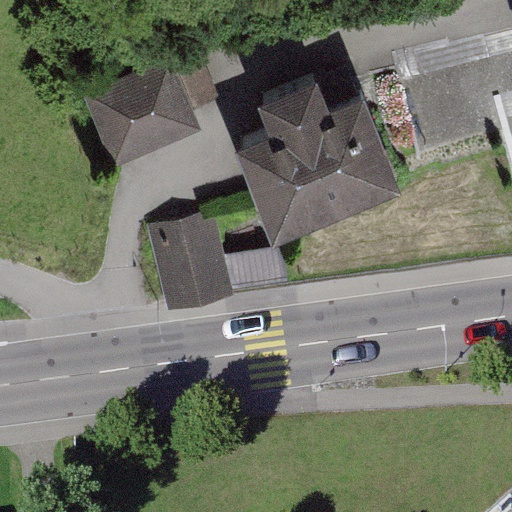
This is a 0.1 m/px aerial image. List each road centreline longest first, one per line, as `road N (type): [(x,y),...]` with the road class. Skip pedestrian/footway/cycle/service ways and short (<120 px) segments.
road 1 (secondary): [(511,316),(109,372)]
road 2 (residential): [(0,275),(102,325),(109,372)]
